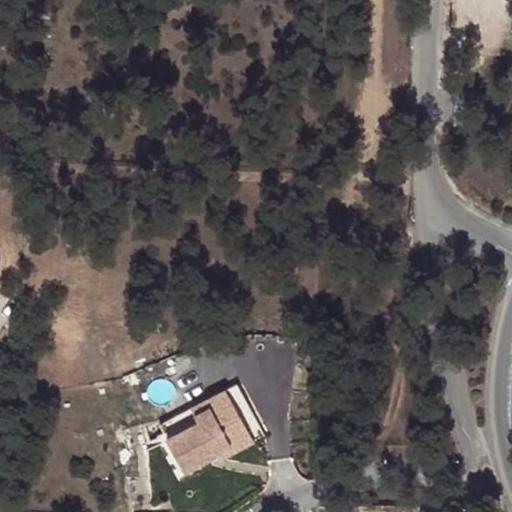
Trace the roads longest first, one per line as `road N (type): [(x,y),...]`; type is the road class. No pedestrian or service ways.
road 1 (residential): [(440,213),(432,276),(470,468),(453,476),(364,478),(273,511)]
road 2 (residential): [(440,213),(423,168),(425,0)]
